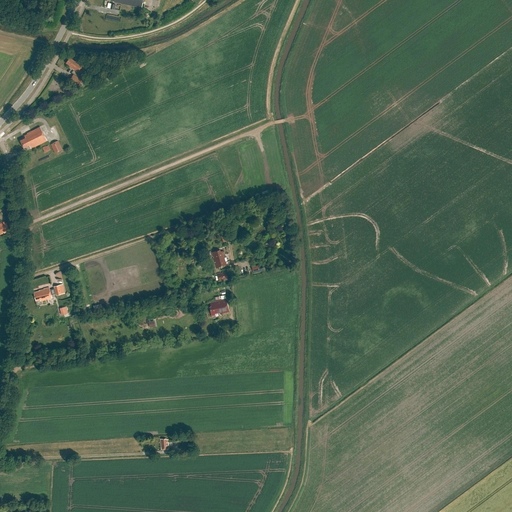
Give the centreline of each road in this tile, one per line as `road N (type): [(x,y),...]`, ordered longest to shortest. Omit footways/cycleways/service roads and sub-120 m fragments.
road 1 (unclassified): [(0,432),(26,266),(23,213),(0,140)]
road 2 (track): [(14,369),(223,332),(231,311)]
road 3 (track): [(0,460),(158,453)]
road 4 (secondary): [(0,122),(40,75),(79,0)]
